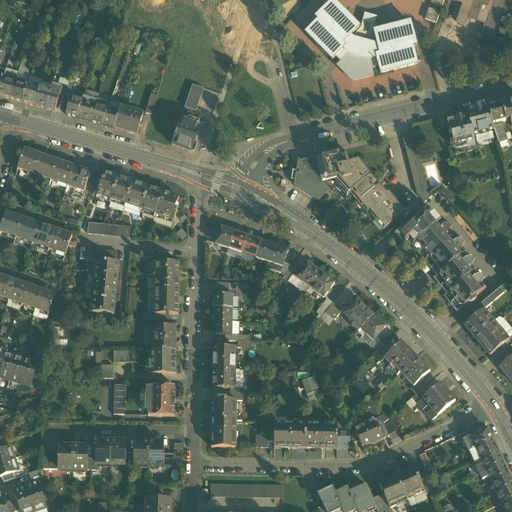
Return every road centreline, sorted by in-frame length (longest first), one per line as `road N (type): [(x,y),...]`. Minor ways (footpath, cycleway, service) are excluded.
road 1 (tertiary): [(239,187),(354,261),(491,400)]
road 2 (residential): [(191,466),(363,466),(465,421),(491,400)]
road 3 (residential): [(511,88),(287,138),(258,158),(239,187)]
road 4 (residential): [(205,176),(194,255),(191,466)]
road 5 (tertiary): [(13,119),(205,176)]
road 6 (track): [(255,0),(204,150),(205,176)]
